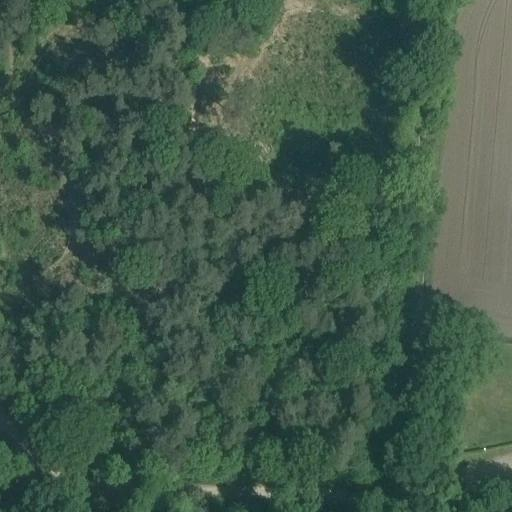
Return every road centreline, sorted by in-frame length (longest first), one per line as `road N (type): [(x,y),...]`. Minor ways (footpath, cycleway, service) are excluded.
road 1 (track): [(383,0),(412,193),(415,293),(383,496)]
road 2 (track): [(69,454),(102,491),(383,496)]
